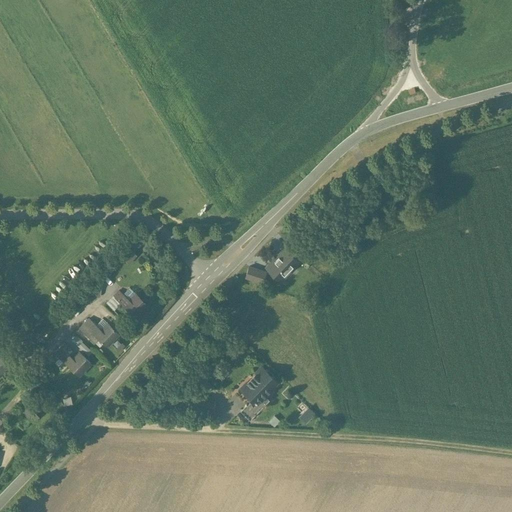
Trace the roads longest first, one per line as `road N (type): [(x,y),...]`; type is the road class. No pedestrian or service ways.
road 1 (secondary): [(511,88),(380,127),(330,157),(0,503)]
road 2 (track): [(511,451),(98,424),(85,414)]
